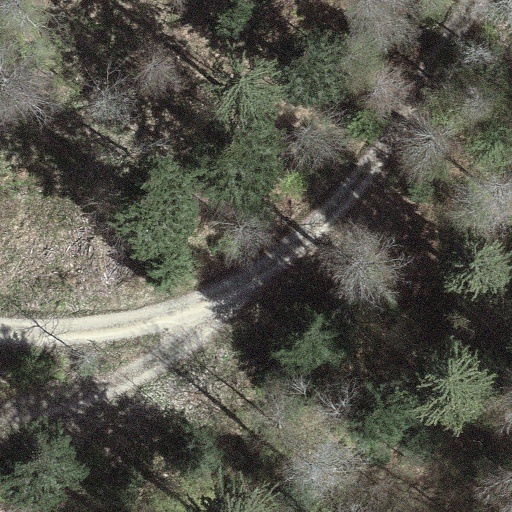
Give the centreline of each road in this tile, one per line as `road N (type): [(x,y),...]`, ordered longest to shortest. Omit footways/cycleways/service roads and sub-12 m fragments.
road 1 (track): [(0,333),(107,330),(172,313),(256,285),(318,242),(372,175),(480,0)]
road 2 (track): [(0,414),(163,362),(256,285)]
